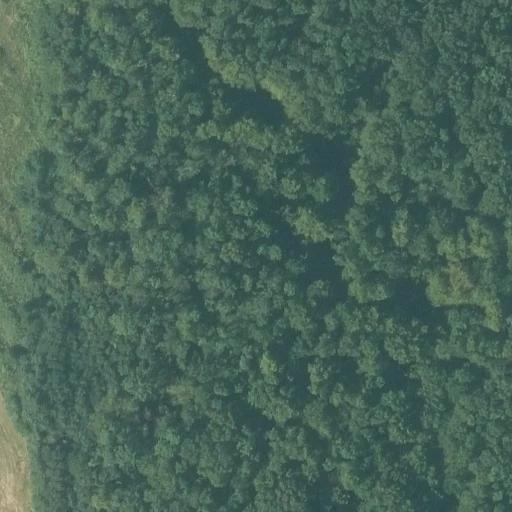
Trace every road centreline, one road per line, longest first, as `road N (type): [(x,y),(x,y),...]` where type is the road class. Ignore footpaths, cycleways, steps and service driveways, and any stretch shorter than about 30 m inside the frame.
road 1 (track): [(161,0),(212,70),(323,137),(338,167),(340,275),(455,312)]
road 2 (track): [(446,511),(455,312),(470,276),(511,241)]
